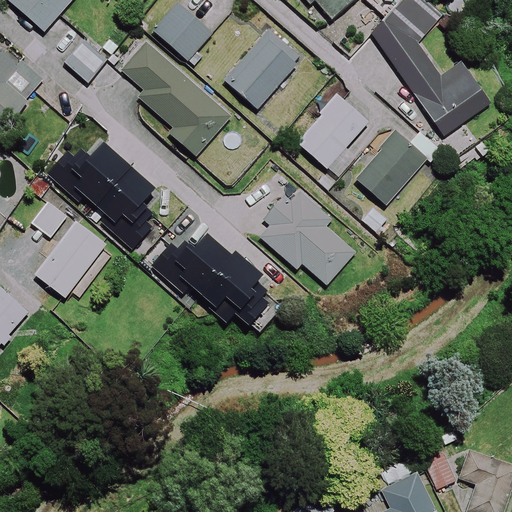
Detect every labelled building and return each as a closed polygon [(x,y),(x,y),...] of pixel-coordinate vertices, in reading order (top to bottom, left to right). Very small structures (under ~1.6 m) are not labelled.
[(74,0),(5,0),(45,34),(74,0)] [(355,0),(307,0),(312,5),(315,3),(331,21),(355,0)] [(388,60),(389,61),(444,138),(491,105),(462,64),(441,79),(416,44),(442,17),(424,0),(403,0),(371,34),(388,60)] [(214,33),(178,3),(153,33),(189,63),(214,33)] [(300,62),(268,33),(224,82),(257,111),(300,62)] [(106,62),(83,43),(65,65),(88,84),(106,62)] [(230,121),(147,45),(122,72),(145,93),(139,99),(173,130),(169,135),(196,159),(230,121)] [(0,132),(28,101),(8,83),(19,70),(0,53),(0,132)] [(78,102),(49,78),(40,90),(69,113),(78,102)] [(368,124),(337,98),(296,145),(327,171),(368,124)] [(181,157),(116,100),(68,137),(152,212),(181,157)] [(476,143),(465,129),(441,148),(453,162),(476,143)] [(356,181),(386,207),(427,162),(431,165),(441,153),(420,134),(409,147),(397,136),(356,181)] [(331,221),(294,188),(266,219),(272,224),(259,238),(286,261),(296,270),(301,265),(327,287),(355,255),(325,228),(331,221)] [(67,219),(47,204),(31,225),(51,240),(67,219)] [(106,247),(76,224),(35,277),(65,300),(106,247)] [(258,282),(264,273),(237,250),(232,254),(209,231),(195,246),(191,242),(189,243),(185,240),(177,248),(172,242),(152,266),(223,327),(238,314),(249,324),(270,302),(264,296),(268,290),(258,282)] [(0,347),(29,314),(0,289),(0,347)] [(506,511),(511,496),(511,460),(472,447),(463,475),(479,481),(470,509),(479,511),(506,511)] [(458,478),(446,451),(427,460),(440,487),(458,478)] [(443,511),(421,468),(385,486),(394,504),(379,511),(443,511)] [(333,511),(336,507),(309,490),(294,511),(333,511)]
